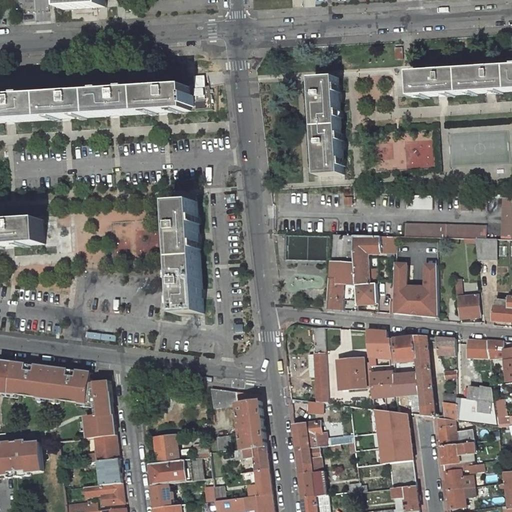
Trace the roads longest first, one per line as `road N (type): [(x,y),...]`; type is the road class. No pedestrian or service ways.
road 1 (residential): [(237,29),(266,311)]
road 2 (unclassified): [(237,29),(511,11)]
road 3 (unknown): [(254,214),(501,214)]
road 4 (residential): [(511,334),(266,311)]
road 5 (unclassified): [(0,46),(237,29)]
road 6 (residential): [(143,511),(125,359)]
road 7 (residential): [(125,359),(273,378)]
road 8 (residential): [(273,378),(290,511)]
road 9 (residential): [(0,343),(125,359)]
